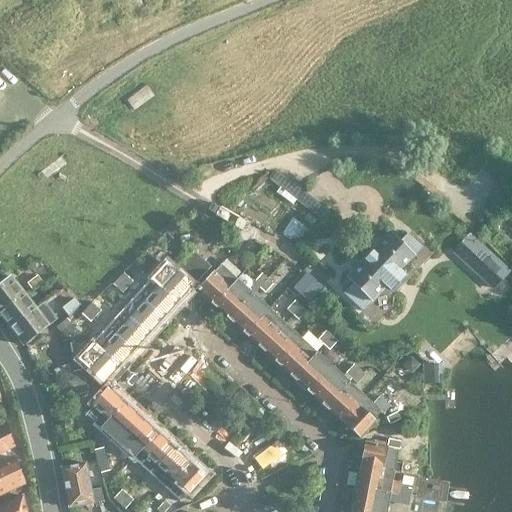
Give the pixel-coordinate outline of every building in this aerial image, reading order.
[(139,0),(130,0),(114,7),(120,21),(144,10),(139,0)] [(146,84),(126,100),(135,112),(156,95),(146,84)] [(60,155),(40,171),(49,183),(70,167),(60,155)] [(311,209),(319,198),(275,169),(269,177),(283,187),(279,193),(294,203),(297,200),(311,209)] [(325,221),(332,210),(319,201),(312,212),(325,221)] [(388,233),(346,278),(352,284),(343,293),(362,311),(371,302),(372,302),(386,287),(390,291),(404,276),(400,272),(414,257),(413,256),(421,248),(407,234),(399,243),(388,233)] [(472,233),(454,252),(475,271),(493,252),(472,233)] [(196,282),(209,267),(191,251),(178,266),(196,282)] [(493,252),(475,271),(493,288),(511,269),(493,252)] [(150,279),(158,287),(176,302),(191,285),(174,269),(173,271),(165,263),(150,279)] [(211,272),(196,289),(195,289),(212,304),(235,278),(220,265),(212,273),(211,272)] [(261,272),(252,282),(258,289),(267,279),(268,279),(261,272)] [(37,274),(27,282),(32,289),(42,281),(37,274)] [(123,274),(118,279),(126,287),(132,281),(123,274)] [(235,278),(212,304),(228,319),(251,293),(253,295),(258,289),(252,282),(250,284),(250,279),(245,274),(239,274),(235,278)] [(306,274),(293,288),(307,301),(320,286),(306,274)] [(11,275),(0,283),(0,310),(23,292),(11,275)] [(126,287),(118,279),(112,285),(121,293),(126,287)] [(135,295),(143,303),(161,319),(176,302),(158,287),(150,279),(135,295)] [(267,279),(258,289),(264,294),(272,284),(267,279)] [(23,292),(0,310),(0,316),(9,329),(35,307),(23,292)] [(251,293),(228,319),(244,334),(267,308),(253,295),(251,293)] [(120,311),(128,319),(146,335),(161,319),(143,303),(135,295),(120,311)] [(62,307),(68,316),(80,304),(75,297),(62,307)] [(285,310),(291,315),(300,306),(294,300),(285,310)] [(36,307),(9,329),(10,329),(22,345),(48,324),(56,318),(43,301),(36,307)] [(91,303),(86,308),(94,316),(99,310),(91,303)] [(300,306),(291,315),(297,321),(306,311),(300,306)] [(94,316),(86,308),(80,314),(89,322),(94,316)] [(267,308),(244,334),(260,348),(283,323),(267,308)] [(105,328),(113,335),(131,351),(146,335),(128,319),(120,311),(105,328)] [(60,331),(66,338),(75,329),(69,323),(60,331)] [(283,323),(260,348),(277,363),(300,338),(284,323),(283,323)] [(91,344),(98,351),(116,367),(131,351),(113,335),(105,328),(91,344)] [(331,336),(325,331),(316,340),(322,346),(331,336)] [(337,341),(331,336),(322,346),(328,351),(337,341)] [(300,338),(277,363),(293,378),(316,353),(300,338)] [(91,344),(77,359),(85,367),(84,368),(101,383),(116,367),(98,351),(91,344)] [(316,353),(293,378),(309,393),(332,367),(316,353)] [(410,357),(402,366),(411,374),(419,366),(410,357)] [(67,364),(53,370),(58,382),(67,378),(66,374),(70,373),(67,364)] [(352,364),(344,374),(350,379),(358,370),(352,364)] [(332,367),(309,393),(325,408),(349,382),(332,367)] [(70,373),(66,374),(67,378),(72,396),(85,393),(80,370),(70,373)] [(358,370),(350,379),(356,385),(356,384),(364,375),(358,370)] [(349,382),(325,408),(342,422),(365,397),(349,382)] [(106,388),(90,405),(91,406),(84,414),(100,428),(106,421),(123,403),(106,388)] [(365,397),(342,422),(358,437),(373,420),(372,419),(380,411),(383,413),(389,406),(379,396),(372,404),(365,397)] [(123,403),(106,421),(100,428),(116,443),(123,436),(139,418),(123,403)] [(395,411),(384,417),(388,425),(399,420),(395,411)] [(139,418),(123,436),(116,443),(132,458),(139,450),(155,433),(139,418)] [(0,420),(0,453),(14,446),(3,419),(0,420)] [(155,433),(139,450),(132,458),(148,473),(155,465),(171,447),(155,433)] [(364,443),(360,465),(393,472),(399,473),(398,474),(420,478),(422,464),(401,460),(400,463),(395,462),(397,451),(398,451),(400,441),(387,438),(386,442),(373,440),(372,445),(364,443)] [(171,447),(155,465),(148,473),(165,488),(172,480),(188,462),(171,447)] [(96,462),(105,459),(101,448),(93,450),(96,462)] [(0,495),(25,484),(13,457),(0,463),(0,495)] [(108,471),(105,459),(96,462),(99,473),(108,471)] [(188,462),(172,480),(165,488),(180,502),(187,493),(189,494),(204,477),(188,462)] [(85,463),(60,468),(63,481),(64,485),(68,505),(68,508),(93,503),(102,501),(100,489),(90,491),(85,463)] [(360,465),(355,487),(389,493),(409,497),(411,489),(398,487),(399,481),(392,479),(393,472),(360,465)] [(111,482),(108,471),(99,473),(103,484),(111,482)] [(355,487),(351,508),(370,511),(385,511),(387,502),(407,506),(409,497),(389,493),(355,487)] [(113,498),(118,504),(126,495),(121,490),(113,498)] [(132,500),(126,495),(118,504),(124,509),(132,500)] [(25,511),(21,496),(0,507),(0,511),(25,511)] [(164,501),(157,509),(159,511),(164,511),(170,506),(164,501)]
